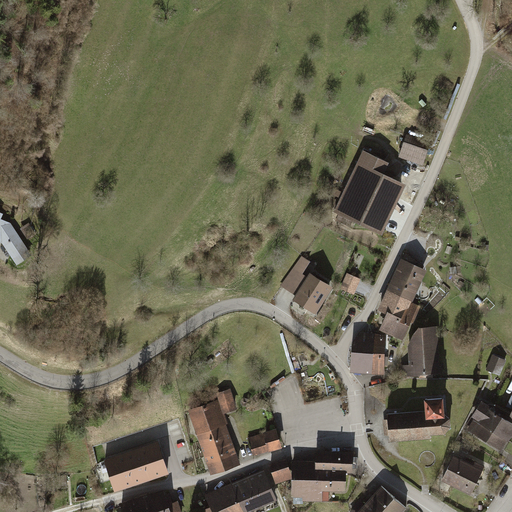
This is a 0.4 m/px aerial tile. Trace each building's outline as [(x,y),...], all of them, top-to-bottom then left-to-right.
[(430,145),(406,137),(399,157),(422,165),(430,145)] [(362,154),(334,214),(380,236),(403,187),(382,177),(388,166),(362,154)] [(0,243),(1,244),(17,267),(32,256),(10,224),(0,219),(0,218),(2,214),(0,212),(0,243)] [(29,224),(21,229),(27,238),(34,232),(29,224)] [(401,261),(387,292),(411,304),(427,273),(423,272),(425,268),(406,256),(403,262),(401,261)] [(335,277),(316,265),(302,286),(307,289),(299,301),(307,306),(300,316),(318,328),(321,323),(324,324),(340,300),(326,291),(335,277)] [(344,288),(356,293),(363,277),(350,272),(344,288)] [(394,338),(411,304),(387,292),(379,307),(388,312),(378,330),(394,338)] [(423,310),(411,304),(394,338),(402,342),(411,324),(415,326),(423,310)] [(402,378),(440,375),(438,329),(416,330),(408,347),(409,367),(402,368),(402,378)] [(351,372),(371,374),(374,336),(362,335),(353,345),(351,372)] [(386,337),(374,336),(371,374),(383,375),(386,337)] [(504,358),(492,353),(485,370),(497,375),(504,358)] [(223,411),(237,407),(230,387),(217,391),(219,399),(223,411)] [(189,409),(210,471),(240,461),(223,411),(219,399),(189,409)] [(386,415),(388,441),(431,439),(431,435),(444,435),(449,429),(449,418),(443,413),(442,399),(422,400),(423,413),(386,415)] [(471,419),(474,421),(506,441),(507,442),(511,433),(511,424),(495,414),(497,411),(482,401),(471,419)] [(499,451),(506,441),(474,421),(468,430),(499,451)] [(249,436),(254,454),(283,445),(277,426),(264,430),(264,431),(249,436)] [(105,460),(115,489),(142,480),(138,469),(144,467),(148,477),(166,471),(157,443),(105,460)] [(317,459),(317,469),(348,470),(353,470),(354,450),(317,450),(317,459)] [(307,500),(316,500),(317,469),(317,459),(295,458),(294,495),(307,496),(307,500)] [(471,496),(485,468),(474,462),(472,467),(454,458),(442,482),(453,487),(471,496)] [(286,460),(271,465),(277,482),(292,477),(286,460)] [(230,482),(242,511),(245,511),(277,499),(264,467),(230,482)] [(348,489),(348,470),(317,469),(316,500),(330,500),(330,488),(348,489)] [(242,511),(230,482),(205,492),(211,506),(201,510),(201,511),(242,511)] [(351,511),(401,511),(406,507),(382,485),(364,504),(360,501),(351,511)] [(162,490),(151,493),(156,507),(139,511),(181,511),(177,500),(172,501),(169,492),(163,494),(162,490)] [(139,511),(156,507),(151,493),(151,492),(121,502),(124,511),(139,511)]
